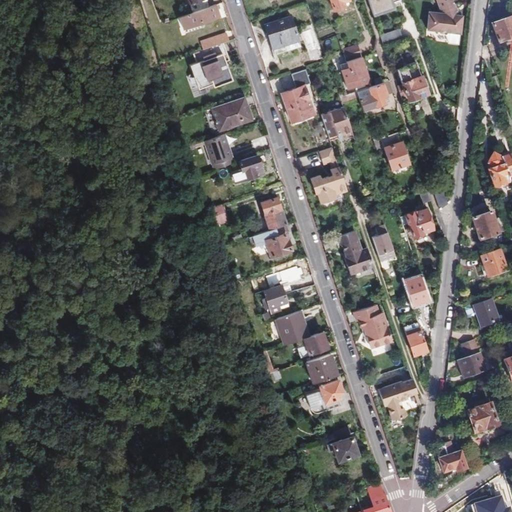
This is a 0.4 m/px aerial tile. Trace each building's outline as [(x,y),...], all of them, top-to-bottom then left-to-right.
[(189,13),(207,7),(204,0),(200,0),(186,5),(189,13)] [(329,0),(333,10),(343,6),(343,3),(349,0),(348,0),(329,0)] [(394,0),(367,0),(374,17),(397,9),(394,0)] [(450,33),(459,34),(462,17),(458,16),(452,0),(436,0),(441,14),(429,13),(427,31),(436,32),(440,36),(446,36),(450,33)] [(216,10),(214,4),(207,7),(189,13),(185,14),(189,25),(216,16),(215,11),(216,10)] [(300,45),(289,15),(264,24),(267,33),(269,32),(274,46),(272,47),(274,54),(300,45)] [(497,43),(511,37),(511,17),(491,25),(497,43)] [(313,28),(302,31),(307,51),(318,49),(313,28)] [(381,37),(383,45),(400,39),(398,31),(381,37)] [(203,49),(226,41),(224,34),(200,43),(203,49)] [(210,86),(229,80),(223,62),(227,60),(221,43),(203,49),(190,53),(193,62),(186,64),(194,88),(209,83),(210,86)] [(360,58),(361,57),(356,45),(342,50),(346,62),(360,58)] [(371,87),(360,58),(346,62),(348,69),(342,72),(348,89),(354,87),(356,92),(371,87)] [(404,85),(398,87),(402,99),(407,98),(407,99),(409,99),(413,102),(416,100),(417,96),(426,93),(416,62),(397,69),(401,83),(403,83),(404,85)] [(309,83),(304,69),(291,74),(296,88),(281,93),(290,121),(313,113),(303,85),(309,83)] [(394,92),(390,80),(383,83),(387,95),(394,92)] [(388,100),(387,95),(383,83),(371,87),(356,92),(358,98),(362,110),(388,100)] [(356,92),(340,98),(342,104),(358,98),(356,92)] [(218,131),(250,119),(243,98),(210,109),(218,131)] [(330,142),(352,134),(343,107),(320,115),(330,142)] [(234,161),(224,133),(204,141),(213,168),(234,161)] [(399,142),(396,133),(380,138),(391,169),(409,163),(402,141),(399,142)] [(333,194),(346,190),(331,147),(317,151),(322,164),(328,162),(330,168),(328,168),(331,174),(327,176),(327,175),(319,177),(318,174),(309,177),(313,192),(315,192),(319,202),(334,197),(333,194)] [(263,172),(257,153),(237,160),(240,168),(232,171),(235,181),(263,172)] [(511,174),(511,166),(510,160),(508,160),(505,156),(499,158),(501,162),(500,163),(497,157),(493,157),(487,163),(489,167),(488,170),(486,171),(492,187),(507,182),(506,177),(511,174)] [(444,205),(448,201),(441,178),(430,181),(439,208),(444,205)] [(285,222),(276,197),(261,202),(269,227),(285,222)] [(206,207),(212,224),(229,218),(223,202),(206,207)] [(399,216),(402,225),(404,224),(410,237),(422,233),(422,231),(431,228),(424,209),(414,212),(414,210),(399,216)] [(503,231),(498,218),(491,220),(488,212),(470,219),(477,240),(503,231)] [(285,223),(249,235),(253,246),(266,241),(271,254),(291,248),(288,238),(287,238),(285,232),(288,231),(285,223)] [(371,236),(381,264),(396,259),(383,224),(374,227),(377,234),(371,236)] [(348,274),(351,273),(372,266),(366,246),(360,248),(354,230),(336,236),(338,245),(340,244),(345,256),(342,257),(345,266),(348,274)] [(498,249),(479,255),(487,276),(506,270),(498,249)] [(419,275),(403,280),(411,305),(412,304),(414,308),(420,306),(418,302),(427,299),(419,275)] [(251,281),(253,289),(266,285),(263,276),(251,281)] [(290,291),(287,282),(267,289),(273,307),(270,308),(271,312),(281,309),(279,305),(287,302),(283,294),(290,291)] [(490,299),(471,305),(479,327),(497,321),(490,299)] [(358,320),(361,327),(364,337),(366,335),(370,348),(392,340),(384,317),(382,312),(378,313),(375,304),(353,312),(356,321),(358,320)] [(285,344),(289,343),(302,338),(309,336),(300,309),(276,317),(285,344)] [(402,326),(412,355),(427,350),(417,321),(402,326)] [(326,347),(321,332),(309,336),(302,338),(305,346),(297,348),(300,356),(326,347)] [(464,356),(479,351),(474,338),(459,344),(464,356)] [(285,344),(274,348),(276,353),(291,348),(289,343),(285,344)] [(259,353),(265,369),(270,367),(265,351),(259,353)] [(485,370),(479,351),(464,356),(456,359),(462,374),(463,374),(464,376),(485,370)] [(306,360),(314,381),(317,380),(332,375),(337,373),(329,352),(306,360)] [(510,382),(511,381),(511,356),(503,360),(510,382)] [(332,375),(317,380),(319,387),(304,393),(310,408),(312,412),(315,413),(339,405),(337,398),(339,397),(341,392),(336,379),(334,380),(332,375)] [(405,395),(416,391),(411,378),(401,382),(400,380),(377,388),(382,404),(385,403),(391,419),(405,414),(400,399),(406,396),(405,395)] [(284,391),(281,382),(274,384),(277,393),(284,391)] [(494,423),(488,403),(487,404),(486,399),(478,402),(480,406),(465,411),(472,431),(494,423)] [(332,432),(334,438),(356,430),(354,425),(332,432)] [(322,436),(324,441),(334,438),(332,432),(322,436)] [(357,453),(352,436),(327,445),(329,451),(334,450),(337,459),(357,453)] [(452,453),(448,443),(442,445),(442,447),(435,449),(443,470),(453,467),(454,470),(464,467),(459,451),(452,453)] [(361,510),(361,511),(391,511),(385,493),(383,493),(379,482),(366,486),(372,505),(360,509),(361,510)] [(499,495),(469,504),(470,511),(509,511),(508,508),(503,509),(499,495)]
